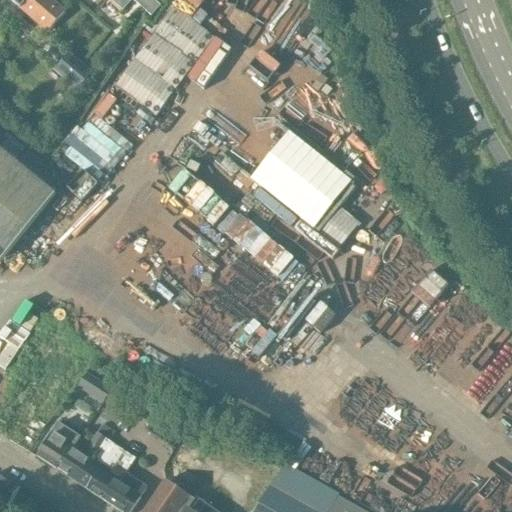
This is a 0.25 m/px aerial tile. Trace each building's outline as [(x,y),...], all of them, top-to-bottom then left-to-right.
[(8,0),(46,33),(64,13),(49,0),(8,0)] [(149,0),(106,0),(107,1),(106,2),(123,18),(134,6),(147,18),(156,8),(163,14),(164,13),(149,0)] [(69,53),(54,71),(78,91),(93,74),(69,53)] [(0,151),(0,264),(55,196),(0,151)] [(153,421),(146,432),(172,450),(180,439),(153,421)] [(36,457),(35,459),(54,471),(70,448),(73,450),(81,438),(58,424),(51,435),(36,457)] [(94,454),(83,471),(93,477),(84,490),(117,511),(131,511),(145,491),(124,477),(141,452),(115,435),(108,444),(105,442),(96,456),(94,454)] [(70,448),(54,471),(84,490),(93,477),(83,471),(94,454),(96,456),(105,442),(96,436),(87,450),(91,452),(87,458),(73,450),(70,448)] [(0,479),(0,504),(7,509),(18,490),(0,479)] [(212,511),(196,501),(194,504),(165,484),(145,511),(212,511)] [(364,511),(337,497),(328,511),(364,511)]
